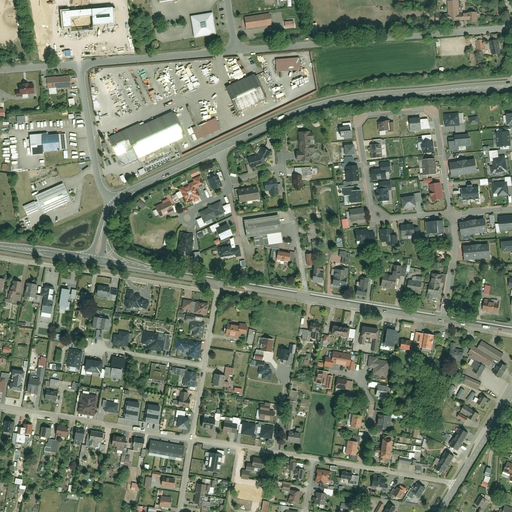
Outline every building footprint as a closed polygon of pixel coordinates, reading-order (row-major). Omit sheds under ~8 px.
[(448,1),(449,14),(435,15),(436,22),(468,19),(468,22),(478,22),(477,12),(459,13),(458,1),(448,1)] [(189,17),(192,38),(214,35),(213,29),(212,20),(211,14),(189,17)] [(244,18),(246,30),(271,25),(269,14),(244,18)] [(474,42),(476,53),(484,51),(482,40),(474,42)] [(489,42),(492,55),(501,53),(498,40),(489,42)] [(274,60),(275,73),(300,71),(299,57),(274,60)] [(238,61),(235,63),(240,74),(244,72),(238,61)] [(222,89),(234,113),(263,99),(251,75),(222,89)] [(69,88),(68,77),(56,78),(56,90),(69,88)] [(46,91),(56,90),(56,78),(45,79),(46,91)] [(33,83),(17,85),(17,91),(14,91),(15,97),(21,96),(21,94),(34,93),(33,83)] [(184,108),(194,128),(191,130),(197,141),(219,131),(214,119),(199,126),(189,106),(184,108)] [(123,166),(135,160),(136,160),(182,138),(169,112),(141,126),(139,122),(108,137),(123,166)] [(464,113),(446,114),(447,126),(456,126),(457,133),(466,132),(464,113)] [(478,116),(470,118),(471,124),(480,123),(478,116)] [(422,118),(411,118),(412,131),(423,130),(422,118)] [(390,121),(379,122),(380,131),(391,130),(391,132),(396,132),(395,122),(390,122),(390,121)] [(344,127),(341,127),(342,137),(344,136),(344,138),(353,138),(352,123),(344,123),(344,127)] [(312,130),(298,131),(300,150),(298,150),(298,160),(302,159),(302,161),(311,160),(310,154),(313,154),(313,152),(317,152),(315,133),(312,133),(312,130)] [(494,133),(495,146),(498,145),(499,147),(501,147),(501,150),(511,149),(510,146),(511,145),(511,143),(511,131),(494,133)] [(450,140),(451,151),(466,150),(466,146),(472,145),(471,133),(456,134),(456,139),(450,140)] [(47,134),(29,135),(31,155),(44,153),(43,151),(64,150),(65,158),(67,158),(65,135),(48,136),(47,134)] [(424,138),(420,139),(420,142),(418,143),(419,150),(424,150),(425,156),(436,155),(435,141),(433,141),(432,135),(424,136),(424,138)] [(374,144),(372,145),(372,147),(370,148),(370,152),(372,152),(373,158),(388,157),(386,144),(383,144),(383,139),(374,140),(374,144)] [(355,145),(345,146),(345,156),(356,155),(355,145)] [(272,152),(262,147),(259,154),(249,157),(250,159),(246,160),(247,165),(251,164),(252,168),(266,164),(272,152)] [(499,150),(490,151),(493,173),(509,171),(506,155),(500,156),(499,150)] [(437,158),(423,159),(424,175),(438,174),(437,158)] [(476,159),(450,163),(452,176),(478,172),(476,159)] [(383,168),(373,169),(374,179),(390,178),(390,172),(392,171),(391,162),(382,163),(383,168)] [(358,165),(345,166),(346,182),(360,181),(358,165)] [(288,175),(293,175),(294,188),(303,187),(302,175),(312,174),(312,167),(288,169),(288,175)] [(200,168),(191,172),(193,177),(202,173),(200,168)] [(217,173),(218,175),(209,179),(214,190),(223,186),(221,181),(225,179),(222,171),(217,173)] [(180,189),(187,203),(202,196),(198,188),(206,184),(202,175),(193,179),(195,182),(180,189)] [(506,181),(494,182),(495,193),(499,193),(499,196),(510,195),(510,186),(511,186),(511,176),(506,177),(506,181)] [(278,178),(264,180),(265,191),(272,190),(272,196),(280,194),(278,178)] [(441,182),(429,184),(431,201),(443,199),(441,182)] [(43,214),(71,202),(63,184),(35,196),(37,202),(35,203),(35,202),(23,207),(27,216),(39,211),(38,209),(41,208),(43,214)] [(391,184),(381,185),(381,190),(377,190),(378,201),(389,200),(387,190),(391,190),(391,184)] [(468,188),(461,188),(462,197),(460,197),(460,200),(462,200),(462,201),(476,200),(476,202),(479,202),(479,200),(480,200),(479,187),(472,187),(472,185),(468,186),(468,188)] [(356,186),(343,187),(344,196),(351,195),(352,203),(362,202),(361,190),(356,191),(356,186)] [(261,199),(259,187),(239,190),(241,202),(261,199)] [(163,203),(156,206),(157,209),(153,211),(156,217),(160,215),(161,217),(174,210),(172,204),(175,203),(171,193),(166,195),(168,198),(163,201),(163,203)] [(418,206),(416,195),(402,198),(404,208),(418,206)] [(141,200),(137,204),(143,210),(147,206),(141,200)] [(203,218),(197,220),(201,228),(215,222),(214,220),(217,218),(217,217),(225,213),(226,215),(233,212),(229,205),(224,207),(221,201),(210,206),(211,208),(200,212),(203,218)] [(365,208),(350,210),(352,221),(366,219),(365,208)] [(511,214),(500,216),(501,224),(497,224),(498,232),(511,231),(511,214)] [(280,215),(245,220),(248,237),(255,236),(257,246),(262,246),(281,243),(285,242),(280,215)] [(446,220),(427,221),(428,234),(444,233),(445,239),(450,239),(449,228),(446,228),(446,220)] [(469,223),(460,224),(462,235),(487,231),(485,220),(476,222),(476,220),(468,221),(469,223)] [(219,223),(208,228),(210,234),(218,231),(223,242),(232,238),(230,236),(234,234),(229,224),(221,227),(219,223)] [(416,224),(402,225),(403,235),(416,234),(416,237),(421,237),(420,227),(416,228),(416,224)] [(393,228),(382,229),(383,242),(392,241),(392,244),(400,244),(399,234),(393,235),(393,228)] [(367,230),(354,230),(355,241),(367,241),(367,243),(374,243),(373,232),(368,232),(367,230)] [(192,252),(194,234),(180,232),(177,251),(192,252)] [(511,240),(502,242),(503,252),(511,251),(511,240)] [(296,252),(292,251),(291,253),(280,251),(281,243),(262,246),(274,248),(272,257),(295,261),(296,252)] [(467,259),(492,257),(491,244),(466,246),(467,259)] [(221,260),(242,256),(241,247),(233,248),(233,245),(218,248),(221,260)] [(347,251),(341,250),(340,256),(344,257),(343,263),(350,264),(352,253),(347,252),(347,251)] [(201,251),(194,253),(195,260),(202,258),(201,251)] [(313,253),(307,254),(309,266),(315,265),(313,253)] [(394,276),(384,274),(382,287),(398,289),(399,278),(402,278),(402,276),(407,276),(408,268),(404,268),(404,266),(396,265),(394,276)] [(325,269),(314,267),(313,280),(323,282),(325,269)] [(349,269),(336,268),(334,284),(347,286),(349,269)] [(368,278),(361,277),(360,287),(358,286),(356,295),(367,297),(369,282),(374,283),(376,271),(369,270),(368,278)] [(447,275),(432,272),(428,298),(434,299),(434,295),(441,296),(443,282),(446,282),(447,275)] [(418,280),(410,279),(408,290),(422,292),(425,277),(419,276),(418,280)] [(21,283),(11,282),(9,293),(19,294),(21,283)] [(36,286),(25,284),(22,296),(34,299),(36,286)] [(55,288),(46,286),(43,305),(52,306),(55,288)] [(110,288),(98,286),(97,295),(109,297),(110,288)] [(69,291),(61,290),(58,308),(66,309),(69,291)] [(149,302),(140,299),(140,297),(140,296),(139,295),(137,295),(136,295),(135,297),(132,296),(133,292),(128,291),(126,305),(126,307),(127,308),(129,308),(130,307),(131,306),(138,307),(139,306),(146,309),(149,302)] [(501,301),(486,298),(484,310),(499,313),(501,301)] [(182,301),(180,310),(190,311),(191,302),(182,301)] [(193,314),(206,316),(208,304),(195,302),(193,314)] [(108,331),(110,319),(107,319),(107,318),(96,316),(96,317),(93,317),(91,328),(108,331)] [(191,337),(203,338),(205,324),(190,322),(189,332),(192,332),(191,337)] [(236,326),(225,325),(224,336),(236,337),(237,333),(244,334),(246,326),(237,324),(236,326)] [(317,341),(319,326),(309,324),(308,327),(307,332),(311,333),(310,340),(317,341)] [(344,339),(345,330),(330,327),(328,336),(344,339)] [(377,341),(378,331),(359,328),(358,338),(377,341)] [(256,331),(248,330),(246,344),(254,345),(256,331)] [(301,340),(306,341),(307,332),(299,330),(298,336),(302,336),(301,340)] [(383,331),(380,347),(395,350),(398,333),(383,331)] [(112,344),(126,347),(127,343),(131,343),(132,333),(124,332),(123,337),(114,335),(112,344)] [(161,351),(163,340),(158,339),(158,335),(144,333),(143,344),(148,345),(148,349),(161,351)] [(432,352),(434,337),(423,336),(420,350),(432,352)] [(272,352),(274,339),(264,338),(262,350),(272,352)] [(198,343),(176,339),(175,348),(185,349),(185,352),(190,352),(189,358),(199,359),(200,349),(198,348),(198,343)] [(411,343),(399,342),(398,349),(410,351),(411,343)] [(498,363),(502,355),(481,342),(476,349),(493,360),(498,363)] [(447,360),(462,362),(464,351),(455,350),(456,345),(450,344),(447,360)] [(488,368),(493,360),(472,347),(467,355),(488,368)] [(291,350),(281,348),(279,359),(289,361),(291,350)] [(80,371),(83,352),(68,350),(65,369),(80,371)] [(324,358),(322,367),(331,369),(332,365),(347,368),(347,371),(352,372),(353,362),(349,362),(350,356),(332,353),(330,359),(324,358)] [(377,359),(368,358),(366,368),(373,369),(372,375),(386,378),(388,362),(377,361),(377,359)] [(100,375),(102,363),(86,361),(85,372),(100,375)] [(473,362),(469,367),(474,371),(472,373),(479,377),(485,368),(473,362)] [(497,363),(490,374),(500,379),(507,368),(497,363)] [(148,380),(165,383),(168,367),(151,364),(148,380)] [(111,377),(122,379),(124,366),(113,365),(112,367),(111,377)] [(260,373),(263,374),(262,378),(272,380),(273,371),(270,371),(271,366),(261,365),(260,373)] [(224,376),(212,374),(211,387),(227,390),(229,377),(233,377),(234,369),(225,368),(224,376)] [(25,394),(37,395),(40,379),(43,379),(44,370),(36,369),(35,376),(28,375),(25,394)] [(198,372),(175,369),(174,376),(183,378),(181,386),(195,389),(198,372)] [(21,391),(24,372),(13,370),(10,389),(21,391)] [(328,372),(316,370),(314,384),(322,385),(322,388),(331,390),(332,377),(328,376),(328,372)] [(461,383),(477,390),(480,384),(464,377),(461,383)] [(335,380),(335,389),(345,390),(346,381),(335,380)] [(388,389),(376,387),(374,397),(386,399),(388,389)] [(57,392),(46,390),(44,400),(55,402),(57,392)] [(286,402),(295,403),(296,393),(288,391),(286,402)] [(188,394),(180,392),(179,400),(177,400),(176,407),(188,409),(189,399),(188,399),(188,394)] [(75,413),(93,416),(96,397),(79,394),(75,413)] [(487,400),(479,396),(474,405),(482,409),(487,400)] [(136,420),(139,404),(126,401),(123,418),(136,420)] [(118,404),(106,402),(105,411),(116,413),(118,404)] [(285,411),(293,413),(295,403),(286,402),(285,411)] [(160,407),(148,405),(145,421),(157,423),(160,407)] [(473,423),(479,415),(465,406),(461,412),(468,417),(466,419),(473,423)] [(262,410),(261,418),(274,421),(276,413),(262,410)] [(357,429),(360,417),(350,415),(348,425),(348,427),(357,429)] [(378,416),(376,429),(388,431),(390,418),(378,416)] [(189,419),(178,417),(176,427),(187,430),(189,419)] [(200,427),(213,430),(215,421),(202,419),(200,427)] [(12,433),(14,423),(5,421),(3,432),(12,433)] [(291,431),(293,422),(286,421),(284,430),(291,431)] [(222,432),(231,433),(233,424),(224,422),(222,432)] [(257,424),(244,422),(242,433),(255,435),(257,424)] [(29,437),(31,426),(22,424),(21,429),(17,428),(16,434),(29,437)] [(274,426),(263,424),(261,436),(272,438),(274,426)] [(65,437),(66,427),(56,426),(54,436),(65,437)] [(48,439),(50,430),(41,428),(39,438),(48,439)] [(83,439),(84,431),(75,429),(73,438),(83,439)] [(457,431),(453,439),(461,443),(465,435),(457,431)] [(87,442),(101,444),(103,434),(89,432),(87,442)] [(298,444),(300,435),(287,433),(286,442),(298,444)] [(123,449),(126,438),(112,436),(110,446),(123,449)] [(383,436),(382,446),(391,447),(391,441),(386,440),(387,436),(383,436)] [(57,441),(48,439),(47,447),(55,448),(57,441)] [(132,447),(142,449),(144,441),(133,439),(132,447)] [(456,451),(461,443),(453,439),(448,447),(456,451)] [(186,446),(153,440),(151,452),(184,458),(186,446)] [(346,453),(358,456),(360,443),(349,440),(346,453)] [(389,458),(390,452),(381,451),(380,461),(384,461),(384,458),(389,458)] [(224,454),(210,452),(208,470),(221,472),(224,454)] [(453,458),(443,454),(438,463),(447,467),(453,458)] [(260,470),(262,462),(251,460),(250,465),(250,468),(253,469),(260,470)] [(511,464),(507,462),(502,475),(509,478),(508,480),(511,481),(511,464)] [(447,467),(438,463),(434,470),(443,475),(447,467)] [(252,473),(253,469),(250,468),(250,465),(246,464),(244,471),(252,473)] [(304,470),(293,469),(293,471),(292,478),(302,480),(304,470)] [(331,481),(332,472),(318,470),(316,483),(326,484),(327,481),(331,481)] [(151,478),(145,477),(143,488),(150,489),(151,483),(155,483),(156,478),(160,479),(160,474),(152,473),(151,478)] [(386,478),(375,476),(373,485),(385,487),(386,478)] [(160,486),(174,488),(175,481),(161,478),(160,486)] [(206,486),(196,484),(192,507),(210,511),(211,503),(203,501),(206,486)] [(419,498),(425,488),(425,487),(422,485),(421,486),(418,484),(414,490),(411,488),(406,496),(411,499),(414,495),(419,498)] [(406,489),(400,485),(399,489),(397,488),(393,495),(400,499),(406,489)] [(299,493),(289,492),(287,503),(297,505),(299,493)] [(325,506),(327,496),(314,493),(313,504),(325,506)] [(170,499),(159,497),(157,506),(168,508),(170,499)] [(480,497),(475,504),(485,509),(489,502),(480,497)]
